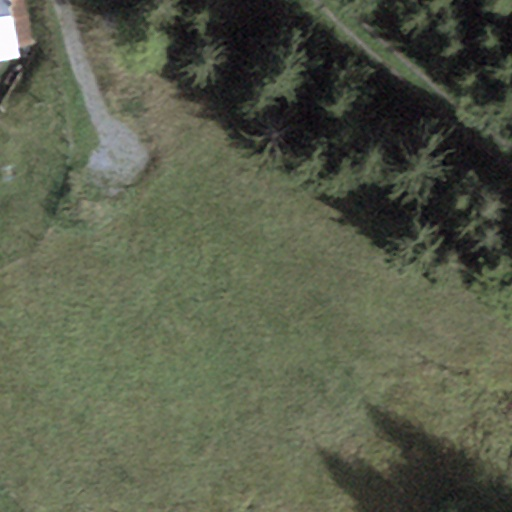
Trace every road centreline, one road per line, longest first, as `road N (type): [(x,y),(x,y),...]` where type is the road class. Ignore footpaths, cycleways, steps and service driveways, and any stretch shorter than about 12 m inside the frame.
road 1 (track): [(355,0),(511,158)]
road 2 (track): [(58,0),(117,156)]
